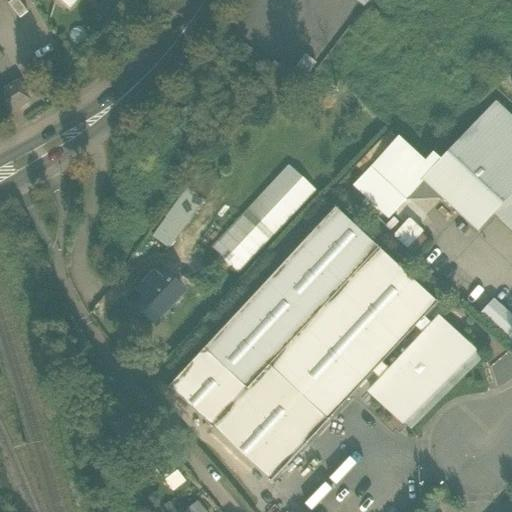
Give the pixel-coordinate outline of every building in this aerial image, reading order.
[(511,0),(411,0),(492,73),(511,50),(511,0)] [(290,77),(300,85),(316,64),(305,56),(290,77)] [(0,94),(0,106),(5,115),(28,100),(17,83),(0,94)] [(511,120),(495,105),(441,163),(441,164),(476,197),(494,213),(511,230),(511,120)] [(443,199),(460,215),(476,197),(441,164),(441,163),(433,155),(425,164),(398,139),(371,168),(406,201),(407,200),(424,181),(443,199)] [(199,167),(162,216),(166,219),(171,222),(191,195),(202,204),(219,182),(199,167)] [(211,249),(238,274),(314,193),(287,168),(211,249)] [(388,221),(406,201),(371,168),(352,188),(388,221)] [(424,181),(407,200),(443,199),(424,181)] [(191,195),(171,222),(182,231),(202,204),(191,195)] [(494,213),(476,197),(460,215),(477,231),(494,213)] [(247,391),(269,367),(378,250),(335,210),(204,351),(247,391)] [(153,226),(158,230),(166,219),(162,216),(161,215),(153,226)] [(394,233),(413,254),(429,239),(410,218),(394,233)] [(168,250),(182,231),(171,222),(166,219),(158,230),(152,238),(168,250)] [(327,422),(373,373),(381,365),(437,305),(378,250),(269,367),(327,422)] [(130,298),(156,323),(183,294),(157,269),(130,298)] [(511,342),(511,315),(494,298),(480,313),(511,342)] [(439,321),(390,373),(382,381),(370,394),(400,422),(469,348),(439,321)] [(204,351),(169,389),(270,483),(327,422),(269,367),(247,391),(204,351)] [(373,373),(382,381),(390,373),(381,365),(373,373)] [(206,511),(198,502),(186,511),(206,511)]
